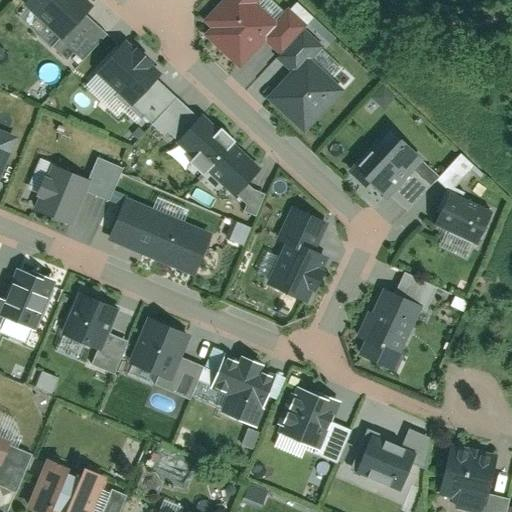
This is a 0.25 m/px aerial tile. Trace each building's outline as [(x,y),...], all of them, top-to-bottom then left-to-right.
[(92,12),(80,0),(32,0),(29,5),(63,37),(56,44),(80,67),(108,39),(86,18),(92,12)] [(281,23),(255,0),(224,0),(196,30),(238,69),(281,23)] [(160,81),(127,46),(98,74),(131,109),(160,81)] [(323,49),(313,58),(343,88),(352,78),(323,49)] [(335,91),(304,63),(272,97),(303,126),(335,91)] [(207,177),(229,150),(199,125),(177,152),(207,177)] [(0,180),(15,145),(0,138),(0,180)] [(425,170),(404,150),(393,162),(378,149),(350,180),(397,222),(428,188),(417,178),(425,170)] [(237,203),(260,176),(229,150),(207,177),(237,203)] [(87,186),(51,172),(31,220),(67,234),(87,186)] [(478,253),(497,214),(449,191),(430,231),(478,253)] [(217,239),(124,204),(108,247),(201,281),(217,239)] [(324,230),(289,214),(275,246),(283,249),(265,290),(303,307),(322,263),(312,259),(324,230)] [(243,244),(250,227),(236,221),(229,239),(243,244)] [(54,286),(15,272),(3,304),(0,303),(0,323),(1,321),(37,334),(54,286)] [(383,292),(354,357),(394,374),(422,310),(383,292)] [(119,312),(78,297),(61,343),(102,358),(119,312)] [(191,338),(149,321),(130,369),(172,386),(191,338)] [(224,361),(213,391),(231,398),(223,419),(260,433),(279,382),(224,361)] [(296,391),(278,433),(320,451),(338,410),(296,391)] [(411,453),(366,436),(352,472),(398,489),(411,453)] [(452,448),(436,496),(481,511),(497,463),(452,448)] [(45,459),(24,507),(35,511),(80,511),(94,480),(45,459)]
